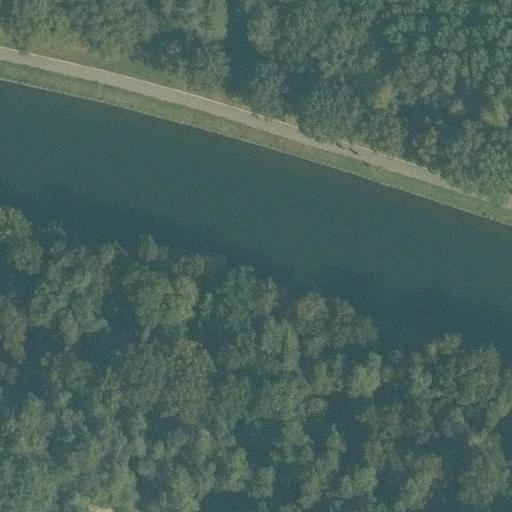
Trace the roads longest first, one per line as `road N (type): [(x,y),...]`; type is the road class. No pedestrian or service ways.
road 1 (track): [(511,380),(230,296),(0,243)]
road 2 (track): [(511,163),(335,112),(285,79)]
road 3 (track): [(511,507),(415,468),(318,446)]
road 4 (track): [(285,79),(177,61),(92,74)]
road 5 (track): [(0,407),(182,432)]
road 6 (track): [(182,432),(318,446)]
